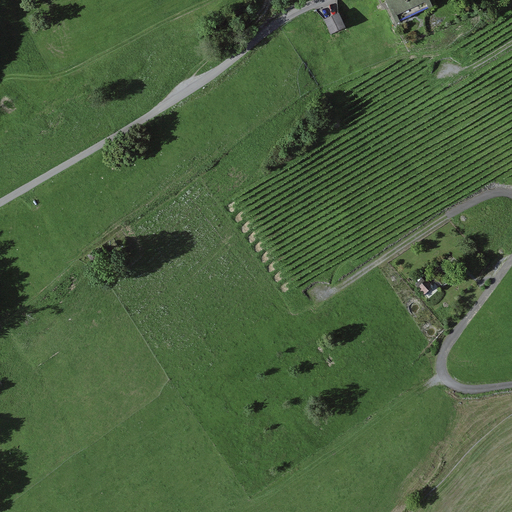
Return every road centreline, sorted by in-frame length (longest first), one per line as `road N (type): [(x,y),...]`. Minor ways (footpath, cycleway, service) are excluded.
road 1 (unclassified): [(323,0),(0,204)]
road 2 (track): [(511,197),(501,191),(466,204),(319,299)]
road 3 (track): [(511,387),(464,393),(444,377),(442,350),(511,259)]
road 4 (track): [(219,0),(84,64)]
road 5 (track): [(186,91),(195,70),(269,0)]
